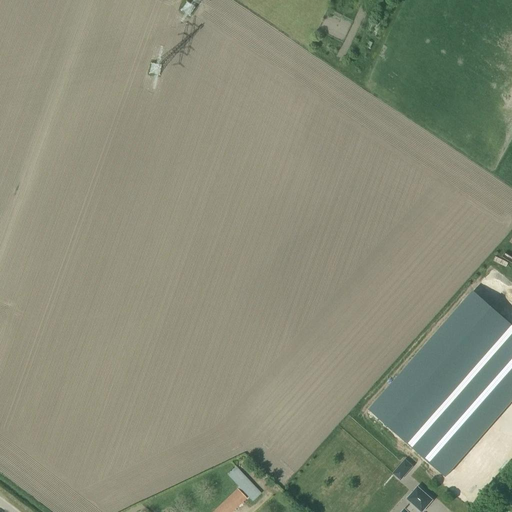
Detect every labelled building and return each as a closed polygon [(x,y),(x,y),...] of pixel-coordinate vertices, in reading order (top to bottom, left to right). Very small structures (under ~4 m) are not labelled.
[(511,324),(475,292),(370,411),(445,477),(511,401),(511,324)] [(401,481),(413,466),(405,459),(392,473),(401,481)] [(236,466),(227,474),(252,501),(261,493),(236,466)] [(420,511),(421,511),(422,511),(432,500),(418,487),(407,499),(412,503),(405,510),(404,509),(402,511),(420,511)] [(232,511),(247,499),(237,488),(211,511),(232,511)]
